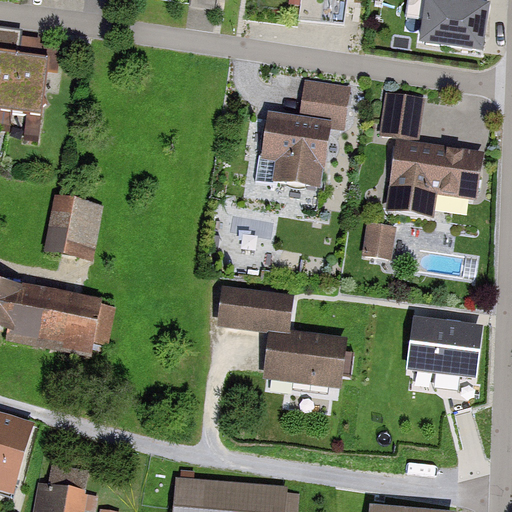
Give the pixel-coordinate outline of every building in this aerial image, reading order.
[(487,13),(430,5),(424,50),(481,57),(487,13)] [(38,63),(20,61),(13,115),(43,118),(49,74),(58,75),(62,48),(41,46),(38,63)] [(0,113),(13,115),(20,61),(0,57),(0,113)] [(302,126),(270,121),(263,167),(276,169),(274,188),(325,195),(333,137),(347,138),(353,95),(307,89),(302,126)] [(484,158),(421,150),(427,107),(388,101),(382,144),(396,146),(387,215),(435,221),(438,199),(478,204),(484,158)] [(107,212),(57,203),(47,258),(97,266),(107,212)] [(393,266),(398,234),(370,229),(365,261),(393,266)] [(114,310),(0,288),(0,327),(14,330),(12,340),(51,348),(53,338),(107,348),(114,310)] [(272,340),(266,384),(344,394),(351,344),(294,337),(298,302),(224,293),(219,334),(272,340)] [(479,333),(418,326),(412,370),(473,378),(479,333)] [(0,497),(13,502),(33,435),(0,424),(0,497)] [(86,511),(91,478),(44,471),(38,511),(86,511)] [(178,483),(175,511),(287,511),(289,492),(178,483)]
